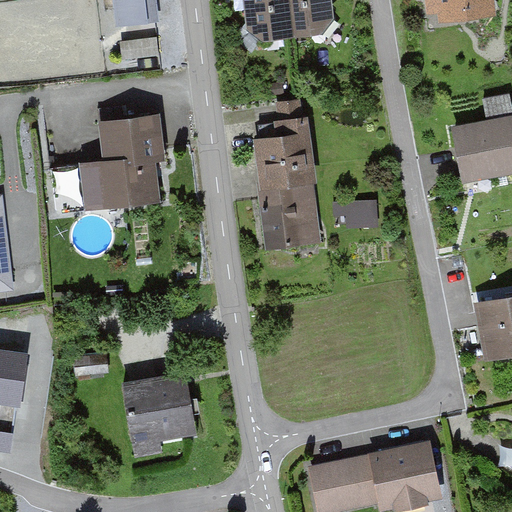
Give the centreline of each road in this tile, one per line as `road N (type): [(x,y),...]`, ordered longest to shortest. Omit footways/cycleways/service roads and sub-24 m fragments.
road 1 (residential): [(265,440),(426,407),(445,393),(448,355),(383,0)]
road 2 (tertiary): [(265,440),(253,418),(195,0)]
road 3 (residential): [(0,478),(67,502),(135,511),(260,490)]
